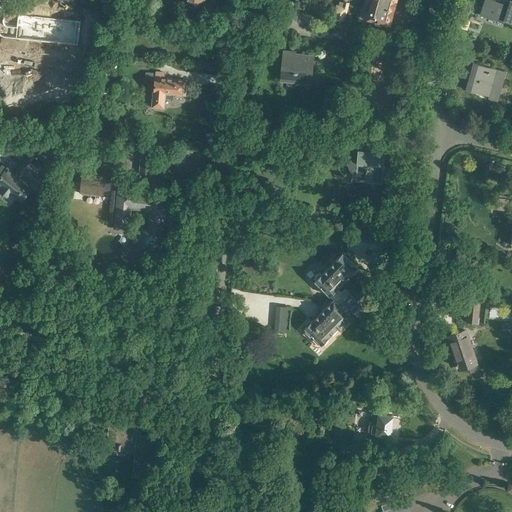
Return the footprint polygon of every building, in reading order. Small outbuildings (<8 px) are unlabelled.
[(365,0),(364,3),(394,10),(396,0),(365,0)] [(505,20),(511,21),(511,1),(510,6),(492,0),(485,0),(481,14),(505,22),(505,20)] [(333,15),(345,18),(349,3),(344,1),(344,2),(340,1),(339,5),(336,4),(333,15)] [(394,10),(364,3),(362,10),(368,12),(367,18),(359,15),(357,21),(367,23),(368,19),(375,21),(376,23),(381,24),(384,23),(390,25),(394,10)] [(298,21),(312,26),(315,17),(301,12),(298,21)] [(18,17),(15,37),(14,37),(13,46),(18,47),(25,43),(26,38),(28,39),(44,41),(44,40),(47,40),(47,41),(62,43),(63,34),(62,34),(64,22),(40,20),(39,22),(24,20),(23,18),(18,17)] [(281,80),(311,83),(314,55),(295,53),(295,51),(284,50),(281,80)] [(113,61),(98,59),(95,88),(106,89),(107,80),(102,79),(103,71),(111,72),(113,61)] [(489,98),(498,101),(504,81),(490,77),(493,68),(473,63),(466,89),(489,96),(489,98)] [(166,92),(185,94),(186,80),(164,78),(165,73),(156,72),(153,105),(165,106),(166,92)] [(351,173),(356,174),(355,181),(382,183),(385,152),(358,150),(357,162),(347,161),(351,173)] [(29,153),(18,167),(19,168),(15,174),(6,167),(5,168),(3,166),(0,169),(0,168),(0,184),(2,186),(0,187),(0,188),(9,196),(11,193),(17,198),(18,197),(21,199),(30,188),(27,186),(28,184),(23,180),(27,174),(41,186),(50,175),(38,166),(41,162),(29,153)] [(142,166),(160,167),(161,156),(143,155),(142,166)] [(80,192),(104,195),(106,176),(82,173),(80,192)] [(119,186),(115,227),(128,228),(130,207),(151,209),(149,230),(142,229),(140,249),(160,251),(163,217),(170,218),(172,198),(139,195),(139,188),(119,186)] [(375,222),(358,221),(356,236),(373,237),(375,222)] [(358,266),(343,251),(315,279),(333,298),(344,288),(340,283),(358,266)] [(459,261),(471,263),(472,254),(461,252),(459,261)] [(307,323),(321,338),(351,310),(353,312),(359,307),(357,305),(359,302),(344,288),(333,298),(307,323)] [(473,301),(469,301),(466,321),(471,321),(471,323),(478,324),(479,317),(478,317),(479,302),(475,302),(475,301),(473,300),(473,301)] [(274,330),(289,331),(291,306),(276,305),(274,330)] [(447,336),(459,370),(477,363),(466,330),(447,336)] [(371,432),(391,435),(393,415),(374,412),(371,432)] [(133,475),(150,477),(154,435),(139,433),(140,427),(125,426),(125,423),(110,421),(108,445),(127,447),(127,450),(135,451),(133,475)] [(340,446),(352,447),(354,429),(340,427),(340,428),(334,427),(333,438),(338,439),(338,438),(341,439),(340,446)]
